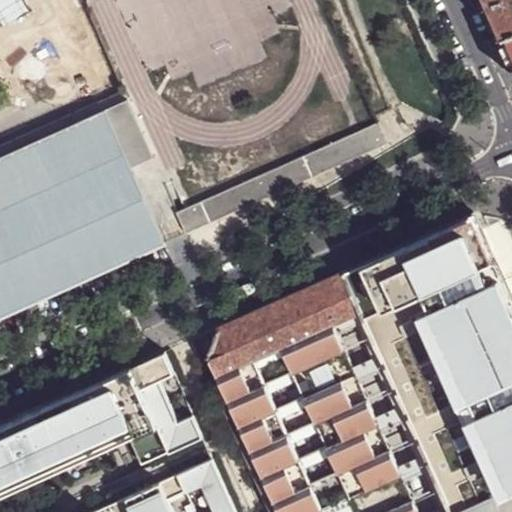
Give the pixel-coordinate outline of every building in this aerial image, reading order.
[(499,18),(505,33),(511,30),(511,0),(494,0),(491,2),(499,18)] [(104,101),(133,167),(155,158),(125,91),(104,101)] [(0,316),(167,243),(133,167),(104,101),(0,147),(0,316)] [(340,166),(390,143),(380,122),(178,212),(188,233),(340,166)] [(453,511),(500,511),(499,509),(494,496),(511,488),(511,294),(476,215),(422,239),(346,273),(453,511)] [(453,511),(346,273),(324,282),(334,303),(328,306),(336,323),(357,314),(376,356),(355,365),(362,380),(382,371),(399,406),(378,416),(385,431),(405,421),(421,455),(400,464),(407,480),(428,471),(444,507),(431,511),(453,511)] [(334,303),(324,282),(268,307),(222,328),(211,355),(281,511),(421,511),(407,480),(400,464),(385,431),(378,416),(362,380),(355,365),(336,323),(328,306),(334,303)] [(0,426),(0,489),(137,428),(152,461),(206,437),(196,414),(181,421),(163,380),(177,373),(167,351),(0,426)] [(239,511),(215,458),(93,511),(239,511)]
